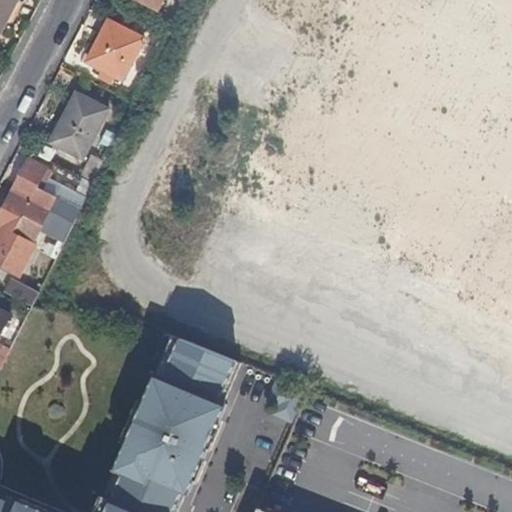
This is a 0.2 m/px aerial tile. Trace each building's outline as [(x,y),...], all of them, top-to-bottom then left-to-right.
[(21,4),(12,0),(0,0),(0,30),(2,26),(7,29),(21,4)] [(158,0),(124,0),(151,14),(158,0)] [(511,0),(318,0),(229,200),(511,325),(511,0)] [(137,42),(101,25),(81,64),(116,82),(137,42)] [(103,111),(70,95),(45,145),(78,162),(103,111)] [(23,160),(5,195),(69,227),(75,215),(45,200),(48,196),(30,187),(40,169),(23,160)] [(69,227),(5,195),(0,204),(0,275),(12,282),(28,252),(24,250),(37,225),(64,237),(69,227)] [(52,511),(0,489),(0,511),(184,511),(246,362),(170,332),(152,374),(138,368),(89,468),(96,472),(85,497),(76,493),(67,511),(52,511)] [(278,394),(272,417),(290,422),(296,399),(278,394)] [(297,511),(259,496),(251,511),(297,511)]
